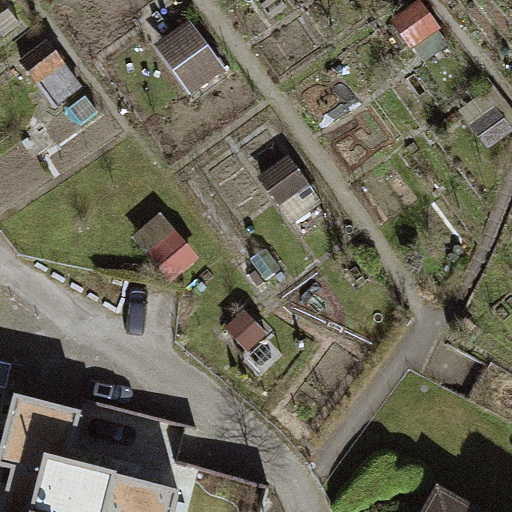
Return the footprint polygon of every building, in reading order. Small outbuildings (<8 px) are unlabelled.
[(199,14),(164,40),(198,88),(234,63),(199,14)] [(267,166),(297,217),(328,199),(298,148),(267,166)] [(59,493),(66,464),(79,411),(13,395),(0,444),(0,467),(12,471),(10,481),(59,493)] [(176,511),(181,494),(66,464),(59,493),(10,481),(1,511),(176,511)] [(466,511),(442,498),(434,511),(466,511)]
